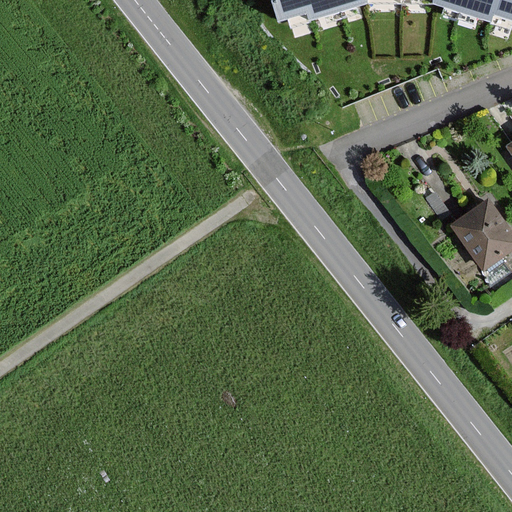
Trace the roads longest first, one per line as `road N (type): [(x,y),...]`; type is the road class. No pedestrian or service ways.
road 1 (primary): [(138,0),(511,471)]
road 2 (residential): [(400,234),(359,181),(360,154),(372,141),(511,86)]
road 3 (residential): [(511,306),(480,322),(462,319),(400,234)]
